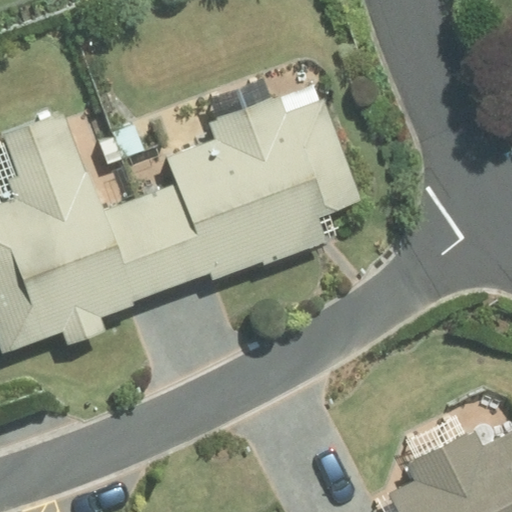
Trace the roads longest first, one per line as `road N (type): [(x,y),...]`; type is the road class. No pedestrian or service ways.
road 1 (residential): [(0,482),(143,433),(359,323),(409,286),(511,254)]
road 2 (residential): [(406,0),(430,74),(511,217)]
